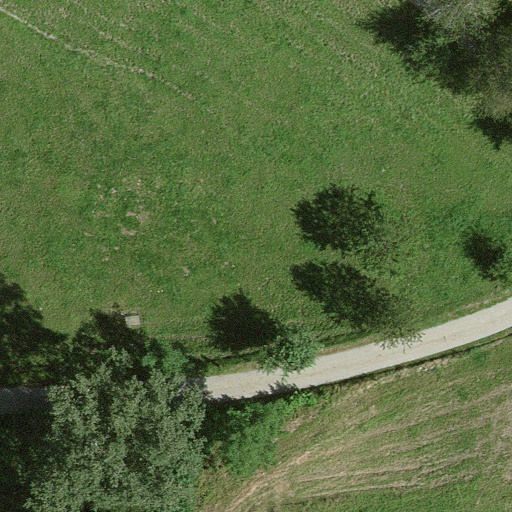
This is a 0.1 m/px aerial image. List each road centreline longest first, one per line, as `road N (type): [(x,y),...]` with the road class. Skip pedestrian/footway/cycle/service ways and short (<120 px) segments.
road 1 (track): [(0,406),(263,396),(511,329)]
road 2 (track): [(511,85),(417,0)]
